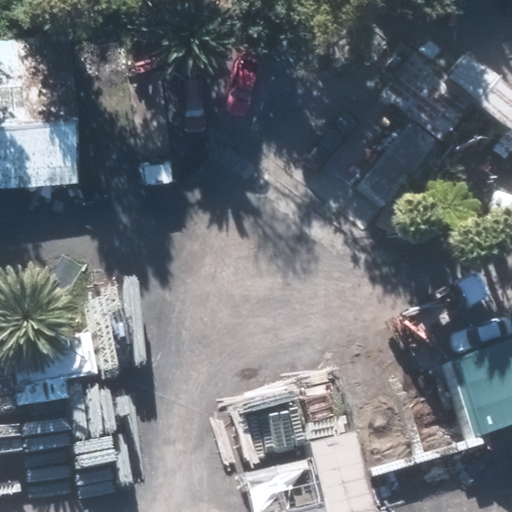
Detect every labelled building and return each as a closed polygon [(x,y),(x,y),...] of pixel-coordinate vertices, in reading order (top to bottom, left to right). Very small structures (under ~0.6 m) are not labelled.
[(0,179),(63,176),(54,27),(0,30),(0,179)] [(302,186),(360,233),(463,103),(498,132),(511,114),(511,97),(451,50),(431,73),(404,52),(302,180),(271,155),(241,191),(277,220),(302,186)] [(152,136),(125,134),(120,201),(148,203),(152,136)] [(160,294),(171,336),(234,318),(223,277),(160,294)] [(131,347),(163,463),(343,413),(311,297),(234,318),(171,336),(131,347)] [(511,356),(448,377),(476,467),(511,456),(511,356)] [(369,511),(357,469),(211,511),(369,511)]
